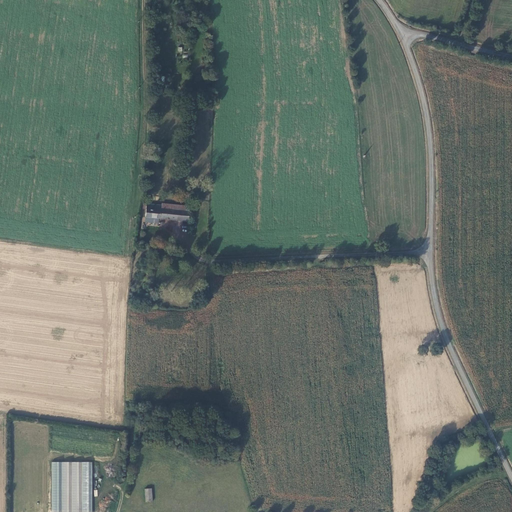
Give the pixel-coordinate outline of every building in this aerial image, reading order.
[(174,166),(188,167),(189,158),(175,157),(174,166)] [(189,222),(190,213),(175,211),(162,210),(162,207),(148,205),(147,218),(189,222)] [(147,303),(148,293),(137,292),(136,302),(147,303)] [(51,511),(91,511),(92,462),(52,462),(51,511)] [(146,490),(145,490),(146,503),(153,502),(151,489),(150,489),(149,487),(146,488),(146,490)]
